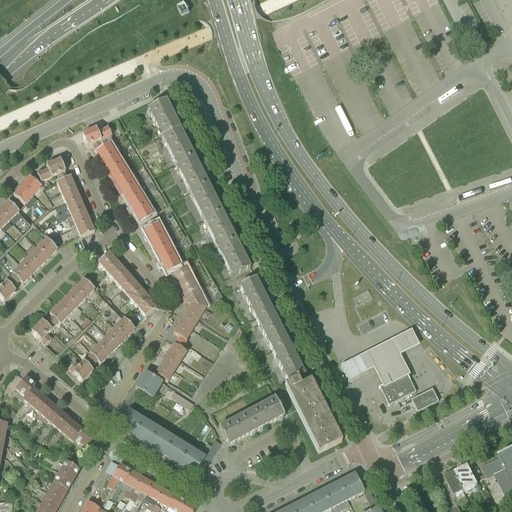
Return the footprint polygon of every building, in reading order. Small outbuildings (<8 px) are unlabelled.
[(180,130),(176,122),(166,102),(146,111),(161,140),(180,130)] [(99,144),(111,139),(107,130),(97,135),(95,132),(82,138),(87,149),(91,147),(99,144)] [(194,158),(190,150),(180,130),(161,140),(160,140),(160,141),(161,140),(175,167),(194,158)] [(91,147),(102,164),(115,156),(109,145),(102,150),(99,144),(91,147)] [(122,166),(115,156),(102,164),(108,175),(122,166)] [(208,186),(204,178),(194,158),(175,167),(189,195),(208,186)] [(41,185),(54,180),(56,185),(67,180),(60,163),(46,169),(47,172),(37,176),(41,185)] [(128,176),(122,166),(108,175),(114,185),(128,176)] [(134,186),(128,176),(114,185),(121,195),(134,186)] [(33,199),(41,190),(29,179),(21,188),(33,199)] [(56,185),(61,195),(74,189),(70,179),(67,180),(56,185)] [(141,197),(134,186),(121,195),(127,205),(141,197)] [(222,214),(218,206),(208,186),(189,195),(203,223),(222,214)] [(25,208),(33,199),(21,188),(13,198),(25,208)] [(61,195),(66,207),(80,201),(74,189),(61,195)] [(147,207),(141,197),(127,205),(133,215),(147,207)] [(66,207),(71,218),(84,212),(80,201),(66,207)] [(0,212),(10,223),(19,215),(8,204),(0,211),(0,212)] [(153,218),(147,207),(133,215),(140,226),(153,218)] [(0,230),(1,232),(10,223),(0,212),(0,230)] [(71,218),(76,230),(89,223),(84,212),(71,218)] [(236,242),(233,237),(222,214),(203,223),(217,251),(236,242)] [(76,230),(80,240),(94,234),(89,223),(76,230)] [(158,225),(144,232),(144,233),(149,244),(163,236),(158,225)] [(149,244),(152,250),(155,254),(169,247),(163,236),(149,244)] [(57,252),(56,251),(45,241),(44,242),(41,239),(35,245),(38,248),(36,250),(47,262),(57,252)] [(230,280),(250,270),(236,242),(217,251),(231,279),(230,279),(230,280)] [(155,254),(157,259),(160,265),(174,258),(169,247),(155,254)] [(39,270),(47,262),(36,250),(28,258),(39,270)] [(97,265),(105,274),(117,264),(109,255),(97,265)] [(30,279),(36,273),(39,270),(28,258),(19,268),(30,279)] [(160,265),(164,271),(166,276),(180,269),(174,258),(160,265)] [(105,274),(113,283),(124,273),(117,264),(105,274)] [(22,287),(30,279),(19,268),(11,276),(13,278),(19,284),(22,287)] [(192,280),(186,270),(172,277),(178,287),(192,280)] [(113,283),(121,292),(132,282),(124,273),(113,283)] [(0,300),(4,305),(15,294),(12,292),(19,284),(13,278),(5,285),(1,289),(0,287),(0,300)] [(197,291),(192,280),(178,287),(183,298),(197,291)] [(272,313),(266,302),(255,280),(239,288),(256,321),(272,313)] [(86,302),(94,293),(83,282),(75,291),(86,302)] [(140,291),(137,287),(132,282),(121,292),(129,301),(140,291)] [(77,310),(86,302),(75,291),(66,299),(77,310)] [(148,300),(144,295),(140,291),(129,301),(137,310),(148,300)] [(183,298),(185,302),(188,301),(190,307),(204,315),(207,310),(197,291),(183,298)] [(69,318),(77,310),(66,299),(58,308),(69,318)] [(137,310),(145,319),(156,310),(148,300),(137,310)] [(198,324),(204,315),(190,307),(185,315),(198,324)] [(60,328),(69,318),(58,308),(49,317),(52,319),(58,326),(60,328)] [(272,353),(288,345),(272,313),(256,321),(272,353)] [(192,333),(198,324),(185,315),(179,325),(192,333)] [(45,348),(51,342),(47,338),(58,326),(52,319),(44,327),(42,324),(31,335),(45,348)] [(125,341),(130,336),(134,332),(123,321),(114,331),(125,341)] [(173,335),(179,339),(186,343),(192,333),(179,325),(173,335)] [(114,331),(106,339),(117,349),(125,341),(114,331)] [(411,332),(341,368),(349,383),(373,371),(383,391),(410,377),(399,357),(419,348),(411,332)] [(106,339),(98,348),(109,358),(117,349),(106,339)] [(182,351),(184,348),(187,344),(186,343),(179,339),(175,347),(174,347),(182,351)] [(304,377),(299,367),(288,345),(272,353),(288,385),(300,379),(304,377)] [(174,347),(168,357),(180,365),(187,354),(182,351),(174,347)] [(89,356),(90,357),(97,364),(100,367),(109,358),(98,348),(89,356)] [(82,385),(90,376),(92,374),(90,372),(97,364),(90,357),(79,369),(75,365),(68,371),(82,385)] [(174,375),(180,365),(168,357),(161,367),(174,375)] [(168,385),(173,376),(174,375),(161,367),(155,377),(168,385)] [(160,384),(153,380),(145,374),(135,390),(135,391),(119,416),(124,419),(128,412),(129,412),(141,395),(152,402),(162,386),(160,384)] [(379,389),(388,407),(389,407),(415,394),(416,393),(415,393),(406,375),(380,388),(379,388),(379,389)] [(341,444),(329,419),(316,395),(310,382),(303,386),(300,379),(288,385),(284,387),(293,406),(305,431),(318,455),(341,444)] [(24,399),(33,391),(34,388),(25,380),(15,392),(24,399)] [(22,402),(30,410),(41,398),(33,391),(24,399),(22,402)] [(438,403),(434,396),(432,391),(431,391),(411,401),(411,402),(413,406),(417,414),(438,404),(438,403)] [(190,412),(193,407),(174,395),(171,401),(190,412)] [(30,410),(39,417),(49,405),(41,398),(30,410)] [(256,433),(284,418),(274,400),(246,415),(256,433)] [(40,424),(44,427),(57,412),(49,405),(39,417),(43,420),(40,424)] [(51,427),(56,431),(66,419),(57,412),(44,427),(48,431),(51,427)] [(117,429),(132,439),(143,421),(129,412),(128,412),(124,419),(117,429)] [(228,448),(256,433),(246,415),(218,430),(228,448)] [(56,431),(64,438),(74,426),(66,419),(56,431)] [(132,439),(148,449),(159,431),(143,421),(132,439)] [(72,446),(75,443),(82,433),(74,426),(64,438),(72,446)] [(75,443),(80,447),(76,451),(80,455),(84,451),(94,439),(84,431),(82,433),(75,443)] [(148,449),(163,458),(174,441),(159,431),(148,449)] [(163,458),(178,468),(189,450),(174,441),(163,458)] [(206,457),(205,459),(201,466),(206,468),(219,447),(214,444),(212,447),(208,444),(202,454),(206,457)] [(193,477),(201,466),(205,459),(189,450),(178,468),(193,477)] [(511,453),(509,455),(508,454),(507,454),(508,455),(498,460),(499,461),(481,469),(485,477),(480,479),(481,483),(487,480),(488,482),(494,479),(495,478),(508,503),(507,503),(507,504),(511,502),(511,503),(511,453)] [(64,465),(58,475),(73,483),(79,473),(64,465)] [(481,483),(480,479),(475,482),(468,467),(456,473),(466,493),(478,487),(477,485),(481,483)] [(118,483),(124,486),(130,474),(119,468),(107,489),(112,492),(118,483)] [(454,499),(466,493),(456,473),(444,479),(454,499)] [(124,486),(134,492),(141,480),(130,474),(124,486)] [(58,475),(53,486),(67,494),(73,483),(58,475)] [(347,503),(363,495),(361,491),(359,486),(354,477),(338,485),(347,503)] [(140,495),(145,498),(152,486),(141,480),(134,492),(133,495),(138,498),(140,495)] [(331,511),(347,503),(338,485),(322,493),(331,511)] [(53,486),(47,495),(61,503),(67,494),(53,486)] [(151,501),(156,504),(163,492),(152,486),(145,498),(151,501)] [(129,502),(133,495),(127,492),(123,499),(129,502)] [(156,504),(167,510),(174,498),(163,492),(156,504)] [(311,511),(329,511),(331,511),(322,493),(306,502),(311,511)] [(52,511),(56,511),(59,508),(61,503),(47,495),(41,506),(52,511)] [(138,498),(133,495),(129,502),(135,505),(138,498)] [(167,510),(170,511),(180,511),(185,504),(174,498),(167,510)] [(291,511),(311,511),(306,502),(290,510),(291,511)]
